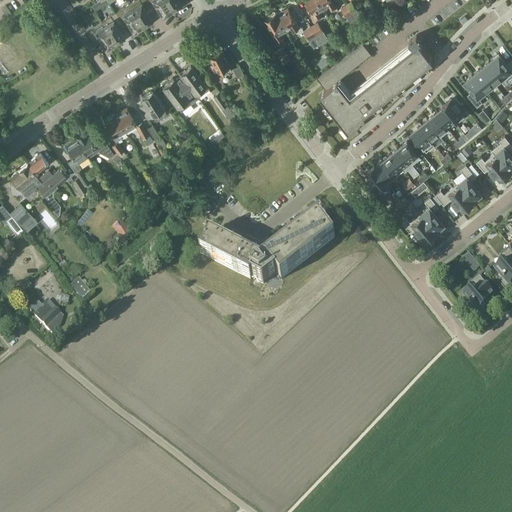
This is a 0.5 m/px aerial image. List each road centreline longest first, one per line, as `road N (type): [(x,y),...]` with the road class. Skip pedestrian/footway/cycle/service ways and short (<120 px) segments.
road 1 (unclassified): [(251,511),(61,363),(0,304)]
road 2 (residential): [(0,158),(211,15)]
road 3 (residential): [(511,4),(335,171)]
road 4 (unclassified): [(335,171),(211,15)]
road 5 (unclassified): [(413,275),(335,171)]
road 6 (residential): [(413,275),(511,196)]
